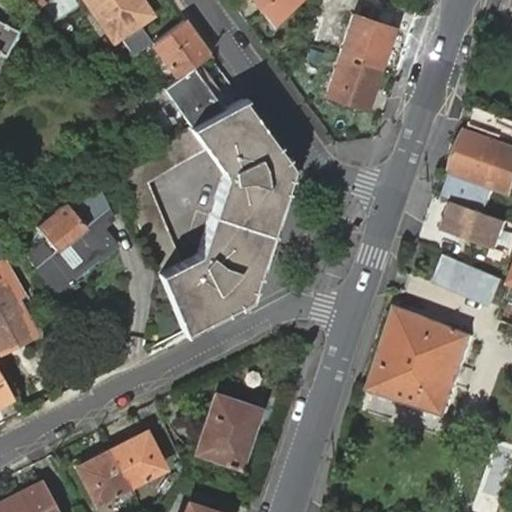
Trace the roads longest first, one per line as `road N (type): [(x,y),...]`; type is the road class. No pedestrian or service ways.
road 1 (residential): [(0,454),(276,313),(297,307),(351,318)]
road 2 (residential): [(393,195),(314,159),(197,0)]
road 3 (tertiary): [(460,0),(393,195)]
road 4 (tertiary): [(351,318),(289,511)]
road 5 (tertiary): [(393,195),(351,318)]
